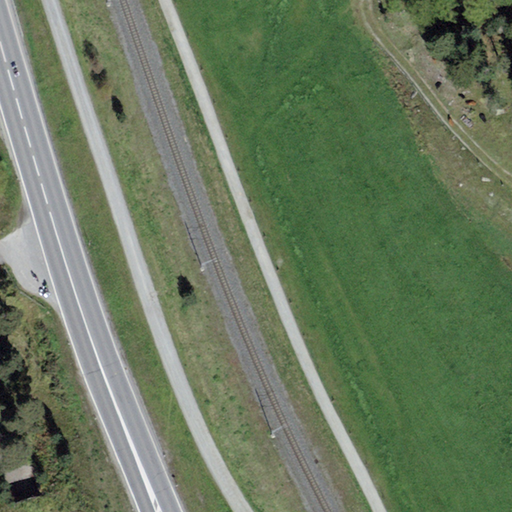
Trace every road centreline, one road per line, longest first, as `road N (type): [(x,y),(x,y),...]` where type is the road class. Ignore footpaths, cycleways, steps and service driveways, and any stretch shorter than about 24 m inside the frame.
road 1 (track): [(165,0),(326,404),(379,511)]
road 2 (track): [(53,0),(172,362),(244,511)]
road 3 (primary): [(0,39),(105,378),(159,511)]
road 4 (track): [(365,0),(430,98),(511,181)]
